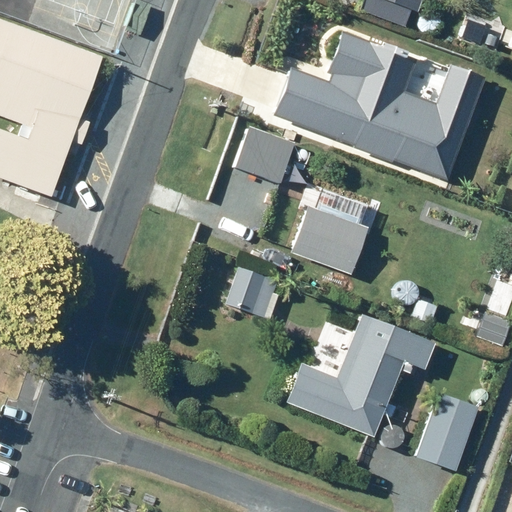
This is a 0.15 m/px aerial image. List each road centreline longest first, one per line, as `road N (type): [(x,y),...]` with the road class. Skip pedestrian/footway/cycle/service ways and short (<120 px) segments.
road 1 (tertiary): [(202,0),(49,424)]
road 2 (residential): [(315,511),(49,424)]
